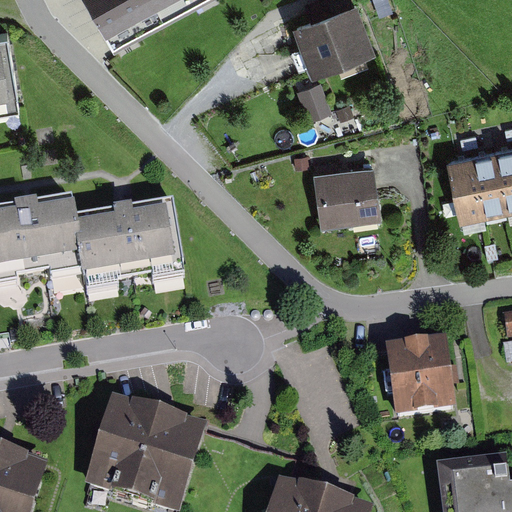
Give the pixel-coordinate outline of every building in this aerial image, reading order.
[(86,0),(104,35),(175,0),(86,0)] [(357,0),(294,24),(313,75),(377,51),(357,0)] [(0,105),(24,102),(14,34),(0,36),(0,105)] [(300,87),(315,117),(337,106),(323,76),(300,87)] [(495,150),(508,212),(511,211),(511,147),(505,148),(495,150)] [(484,153),(471,155),(484,217),(508,212),(495,150),(484,153)] [(448,160),(460,222),(484,217),(471,155),(461,158),(448,160)] [(375,166),(314,174),(321,228),(382,221),(375,166)] [(83,278),(81,266),(83,265),(76,224),(72,203),(30,210),(0,214),(0,291),(19,288),(18,283),(49,277),(50,283),(83,278)] [(121,287),(153,281),(154,287),(186,282),(173,207),(125,215),(76,224),(83,265),(88,298),(122,292),(121,287)] [(452,340),(389,349),(399,420),(462,411),(452,340)] [(86,494),(143,511),(183,511),(207,435),(157,420),(113,406),(86,494)] [(0,511),(36,511),(49,473),(1,458),(0,457),(0,511)] [(507,468),(436,479),(441,511),(511,511),(511,498),(511,499),(507,468)] [(270,511),(361,511),(327,501),(279,486),(270,511)]
